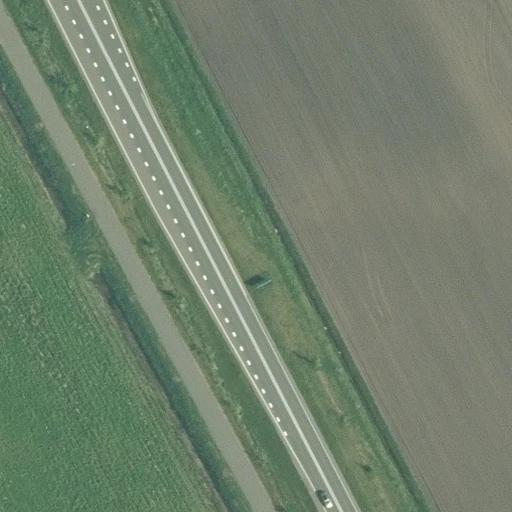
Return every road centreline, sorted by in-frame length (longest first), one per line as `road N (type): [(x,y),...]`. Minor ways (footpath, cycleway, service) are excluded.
road 1 (trunk): [(330,511),(69,0)]
road 2 (unclassified): [(260,511),(0,27)]
